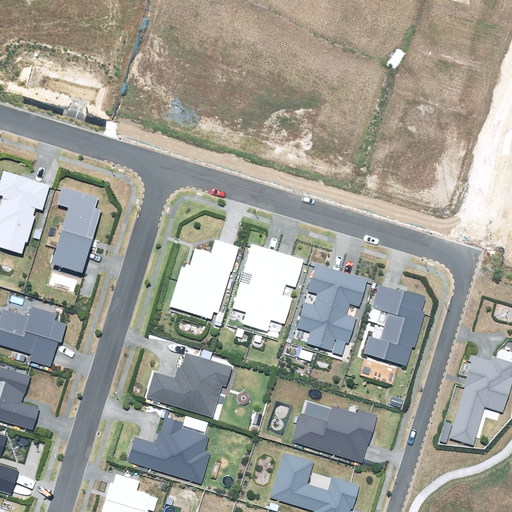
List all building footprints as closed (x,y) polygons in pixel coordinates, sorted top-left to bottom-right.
[(0,224),(0,247),(22,253),(25,242),(28,243),(35,216),(33,215),(34,208),(43,211),(50,185),(3,172),(0,182),(0,195),(2,197),(0,204),(0,224),(0,225),(0,224)] [(67,208),(51,264),(82,273),(101,209),(95,207),(98,198),(62,187),(57,205),(67,208)] [(169,307),(212,319),(214,313),(218,314),(231,272),(233,272),(240,247),(213,240),(210,253),(195,249),(190,266),(186,264),(185,268),(181,266),(169,307)] [(242,324),(267,332),(270,321),(285,325),(293,298),(283,295),(286,285),(295,288),(303,260),(252,245),(233,309),(246,312),(242,324)] [(337,340),(333,352),(342,355),(346,342),(349,343),(357,318),(347,315),(350,304),(359,307),(368,278),(316,263),(308,290),(319,293),(315,305),(305,302),(298,328),(310,331),(307,343),(332,350),(335,339),(337,340)] [(364,353),(407,366),(413,347),(415,348),(426,311),(421,310),(425,297),(399,289),(398,291),(379,285),(372,307),(389,313),(381,340),(369,336),(364,353)] [(2,309),(0,316),(0,345),(31,354),(30,360),(50,366),(58,341),(62,342),(67,323),(55,320),(57,314),(32,307),(29,317),(2,309)] [(154,372),(146,398),(212,417),(221,385),(226,387),(232,367),(186,354),(182,369),(177,367),(174,378),(154,372)] [(450,438),(473,445),(485,407),(504,413),(511,385),(511,376),(511,377),(511,375),(511,362),(493,357),(492,362),(474,357),(450,438)] [(0,419),(33,430),(40,408),(22,403),(30,376),(0,366),(0,419)] [(300,413),(292,442),(362,463),(368,444),(370,444),(378,416),(359,410),(357,414),(333,407),(332,410),(308,403),(304,414),(300,413)] [(183,423),(165,417),(161,432),(159,431),(156,443),(134,437),(127,462),(202,483),(210,453),(204,452),(209,436),(205,435),(208,423),(185,416),(183,423)] [(0,491),(10,494),(18,470),(0,464),(0,455),(6,436),(0,434),(0,491)] [(314,462),(283,453),(270,498),(314,510),(313,511),(349,511),(351,509),(353,509),(360,485),(333,478),(330,490),(308,484),(314,462)] [(148,511),(149,510),(155,511),(158,499),(150,496),(150,494),(137,490),(140,482),(116,475),(113,483),(111,482),(102,511),(103,511),(148,511)]
